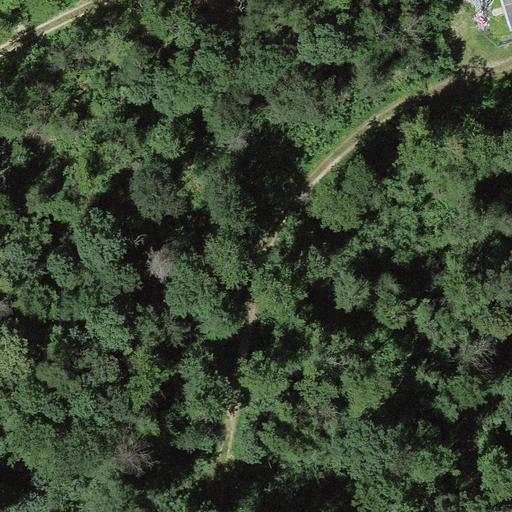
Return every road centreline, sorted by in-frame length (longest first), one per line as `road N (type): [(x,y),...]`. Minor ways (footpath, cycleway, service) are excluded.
road 1 (track): [(511,65),(402,110),(326,169),(267,253),(253,284),(247,348),(246,511)]
road 2 (track): [(249,419),(152,511)]
